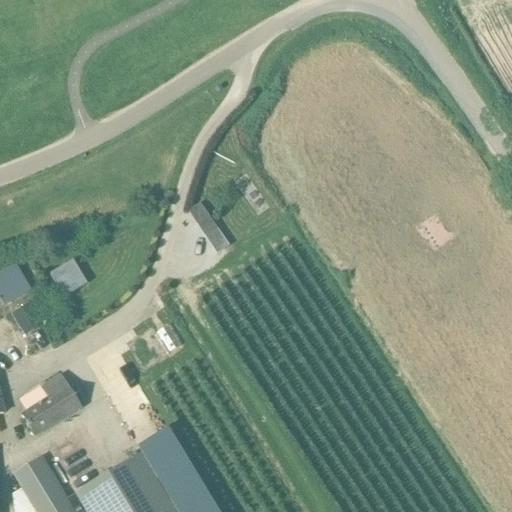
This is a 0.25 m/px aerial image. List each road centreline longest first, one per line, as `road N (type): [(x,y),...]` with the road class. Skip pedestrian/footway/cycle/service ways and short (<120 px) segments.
road 1 (unclassified): [(0,180),(88,142),(323,0)]
road 2 (unclassified): [(511,166),(393,2)]
